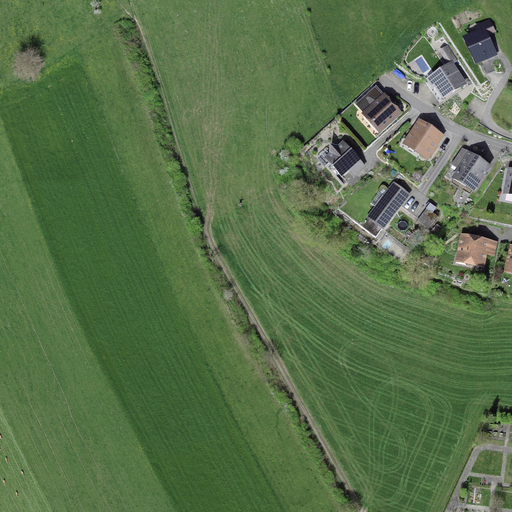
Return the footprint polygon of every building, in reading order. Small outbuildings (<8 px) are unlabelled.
[(478,63),(495,56),(486,36),(494,32),(489,21),(477,27),(480,33),(467,40),(478,63)] [(447,46),(440,51),(450,66),(425,82),(433,93),(438,90),(444,98),(464,84),(451,65),(457,61),(447,46)] [(399,114),(384,97),(385,96),(376,87),(364,98),(372,107),(364,115),(380,131),(399,114)] [(441,137),(420,123),(408,142),(419,150),(420,154),(424,156),(428,155),(441,137)] [(343,143),(338,147),(331,147),(330,155),(325,159),(332,166),(331,168),(333,170),(334,169),(341,176),(359,161),(343,143)] [(488,168),(470,155),(456,175),(475,188),(488,168)] [(395,184),(371,216),(361,208),(352,220),(376,237),(402,202),(421,216),(419,219),(430,228),(438,217),(395,184)] [(487,242),(463,237),(459,256),(466,257),(464,263),(482,267),(485,253),(492,255),(494,247),(487,246),(487,242)]
